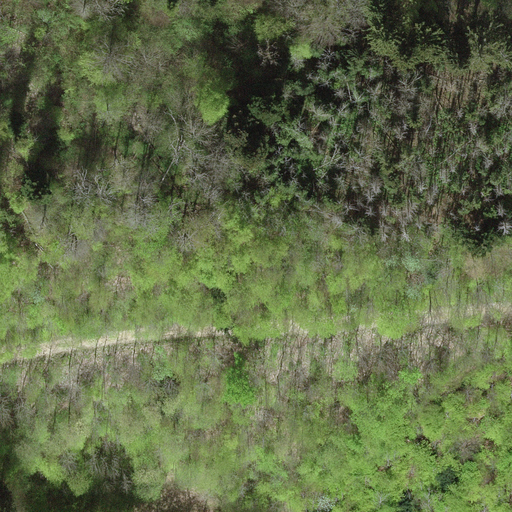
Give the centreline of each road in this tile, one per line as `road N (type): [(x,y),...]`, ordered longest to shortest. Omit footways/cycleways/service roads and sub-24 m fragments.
road 1 (track): [(511,307),(150,331),(0,355)]
road 2 (track): [(239,511),(120,489),(0,499)]
